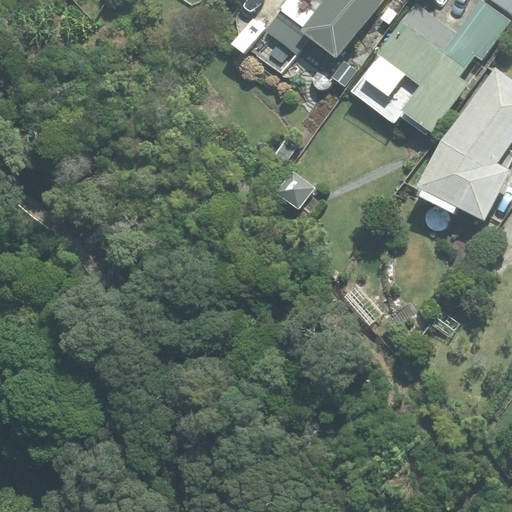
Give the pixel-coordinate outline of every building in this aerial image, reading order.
[(295,0),(271,35),(304,58),(315,41),(347,63),(392,0),(295,0)] [(511,0),(490,0),(511,15),(511,0)] [(422,7),(359,97),(402,126),(409,115),(441,137),(474,89),(465,82),(481,58),(487,63),(511,27),(511,20),(485,2),(463,35),(422,7)] [(394,10),(384,22),(393,28),(402,16),(394,10)] [(453,147),(431,195),(435,197),(432,204),(465,219),(469,213),(497,227),(511,195),(511,171),(507,169),(511,162),(511,77),(504,72),(453,147)] [(290,143),(280,160),(291,166),(301,149),(290,143)] [(299,174),(283,197),(305,212),(320,189),(299,174)] [(462,326),(445,313),(435,327),(452,339),(462,326)] [(448,368),(459,356),(442,343),(423,365),(442,381),(451,370),(448,368)]
